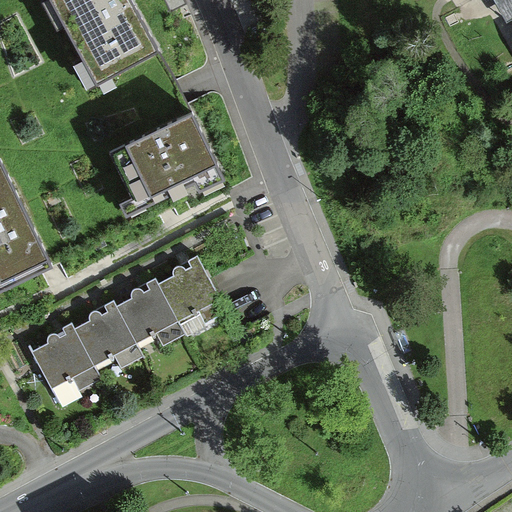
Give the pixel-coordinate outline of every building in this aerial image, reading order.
[(166,64),(132,0),(31,0),(87,106),(166,64)] [(511,0),(491,0),(503,21),(511,15),(511,36),(511,37),(511,0)] [(121,198),(129,212),(196,179),(200,188),(225,175),(193,111),(112,151),(132,192),(121,198)] [(0,289),(51,265),(0,158),(0,289)] [(345,256),(355,280),(377,270),(367,247),(345,256)] [(202,259),(160,282),(184,327),(226,305),(202,259)] [(160,282),(117,304),(141,350),(184,327),(160,282)] [(117,304),(75,326),(99,372),(141,350),(117,304)] [(75,326),(32,349),(56,394),(99,372),(75,326)]
